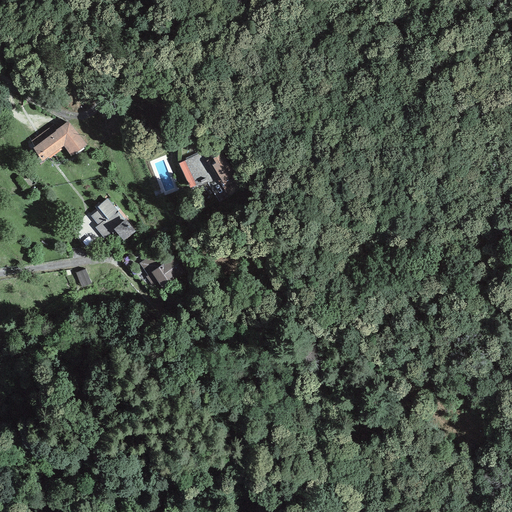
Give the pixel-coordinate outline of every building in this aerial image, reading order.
[(44,158),(66,145),(71,154),(87,145),(71,118),(33,140),(44,158)] [(222,154),(210,160),(224,186),(215,190),(222,203),(242,192),(222,154)] [(187,179),(199,176),(193,156),(182,159),(187,179)] [(98,227),(107,238),(117,229),(124,237),(137,226),(110,195),(78,222),(85,230),(86,229),(91,234),(98,227)] [(155,264),(160,284),(181,279),(175,259),(155,264)]
